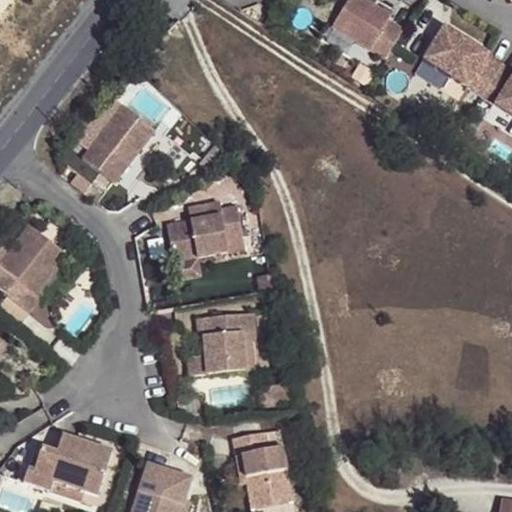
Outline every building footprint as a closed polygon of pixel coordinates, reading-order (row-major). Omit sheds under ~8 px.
[(369,0),(347,0),(333,24),(385,58),(404,28),(389,19),(392,14),(369,0)] [(445,25),(424,57),(467,84),(482,94),(484,90),(502,62),(503,61),(445,25)] [(511,68),(502,62),(484,90),(498,98),(511,107),(511,68)] [(144,148),(151,138),(160,125),(127,101),(100,138),(108,144),(96,161),(121,179),(144,148)] [(159,144),(151,138),(144,148),(152,154),(159,144)] [(66,170),(90,188),(97,180),(72,162),(66,170)] [(250,247),(248,237),(242,203),(226,207),(227,213),(202,217),(173,222),(179,259),(203,255),(234,249),(250,247)] [(227,213),(226,207),(201,211),(202,217),(227,213)] [(13,293),(32,309),(44,295),(40,292),(72,253),(35,222),(25,214),(12,229),(22,238),(10,251),(4,247),(0,251),(0,259),(2,261),(15,272),(5,287),(13,293)] [(204,261),(203,255),(179,259),(180,266),(204,261)] [(15,272),(2,261),(0,263),(0,282),(5,287),(15,272)] [(24,319),(32,309),(13,293),(5,304),(24,319)] [(244,336),(257,335),(256,317),(208,320),(209,360),(204,360),(190,361),(191,377),(247,374),(244,336)] [(0,351),(9,340),(0,332),(0,351)] [(257,345),(257,335),(244,336),(247,374),(255,373),(254,346),(257,345)] [(291,389),(276,392),(276,394),(278,408),(294,405),(291,389)] [(267,410),(278,408),(276,394),(264,396),(267,410)] [(246,455),(251,484),(255,507),(295,501),(283,430),(269,432),(237,438),(240,457),(246,455)] [(67,482),(85,488),(102,493),(115,449),(65,434),(59,452),(43,447),(41,453),(35,472),(30,470),(27,480),(64,492),(67,482)] [(245,484),(251,484),(246,455),(240,457),(245,484)] [(183,511),(184,511),(188,499),(196,475),(156,462),(139,511),(183,511)] [(82,498),(85,488),(67,482),(64,492),(82,498)] [(188,511),(193,501),(188,499),(184,511),(188,511)] [(296,511),(295,501),(255,507),(256,511),(296,511)]
